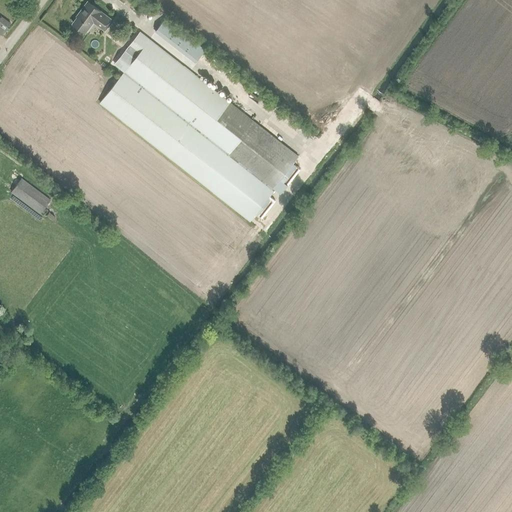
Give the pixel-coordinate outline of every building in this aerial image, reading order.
[(85,32),(93,21),(106,30),(113,20),(101,12),(101,11),(88,2),(79,14),(80,15),(74,23),(85,32)] [(0,35),(1,36),(5,29),(6,30),(11,24),(0,15),(0,35)] [(158,32),(184,49),(187,45),(194,50),(200,40),(167,19),(158,32)] [(119,82),(102,104),(251,220),(275,190),(280,194),(287,185),(280,180),(299,156),(142,33),(130,49),(139,56),(119,82)] [(12,192),(40,213),(50,200),(21,179),(12,192)]
